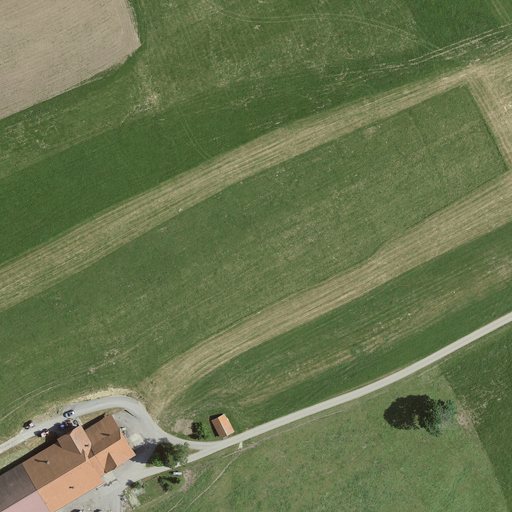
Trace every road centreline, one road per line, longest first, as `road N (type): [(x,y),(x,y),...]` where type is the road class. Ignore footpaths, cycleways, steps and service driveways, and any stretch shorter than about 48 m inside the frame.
road 1 (track): [(134,476),(361,392),(511,317)]
road 2 (track): [(0,447),(77,410),(125,402),(154,435),(134,476)]
